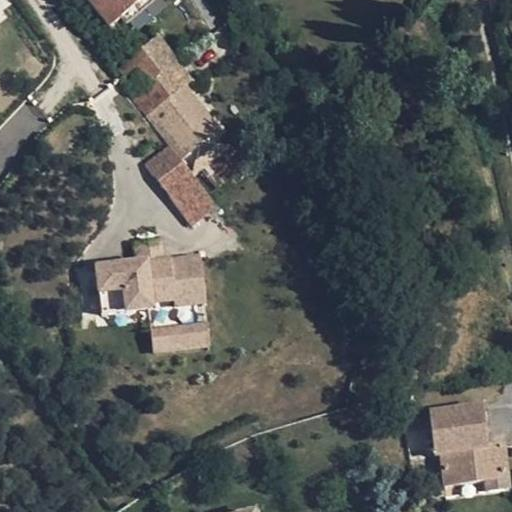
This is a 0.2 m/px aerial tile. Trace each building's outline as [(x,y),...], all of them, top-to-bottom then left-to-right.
[(141,0),(88,0),(108,26),(141,0)] [(169,144),(180,158),(216,129),(183,87),(192,81),(158,35),(117,66),(132,86),(128,91),(169,144)] [(224,151),(230,147),(216,129),(180,158),(188,168),(193,175),(224,151)] [(241,139),(230,147),(224,151),(239,169),(242,174),(258,161),(241,139)] [(188,168),(180,158),(169,144),(145,163),(164,187),(188,168)] [(224,151),(193,175),(208,194),(239,169),(224,151)] [(193,175),(188,168),(164,187),(193,225),(218,206),(208,194),(193,175)] [(198,255),(94,258),(96,305),(141,304),(146,304),(146,298),(168,297),(168,303),(198,302),(199,302),(198,255)] [(146,304),(141,304),(143,331),(143,347),(199,345),(198,329),(198,302),(168,303),(168,297),(146,298),(146,304)] [(480,471),(501,468),(498,446),(482,448),(471,449),(468,430),(479,429),(476,407),(422,413),(429,460),(435,459),(443,501),(483,496),(480,471)] [(482,448),(479,429),(468,430),(471,449),(482,448)] [(505,493),(501,468),(480,471),(483,496),(505,493)]
